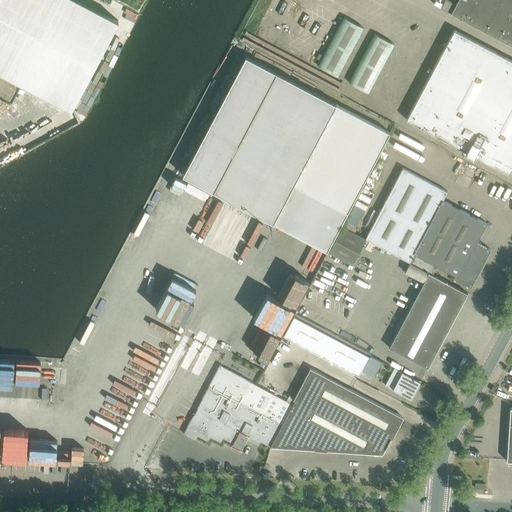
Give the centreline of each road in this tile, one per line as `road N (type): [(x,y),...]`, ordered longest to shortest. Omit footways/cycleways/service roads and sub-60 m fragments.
road 1 (unclassified): [(438,501),(67,482)]
road 2 (unknown): [(425,420),(305,352),(282,367),(289,379),(412,436)]
road 3 (unknown): [(220,294),(195,272),(160,276),(63,422),(0,425)]
road 4 (unknown): [(120,484),(134,436),(220,294)]
road 5 (unknown): [(511,225),(407,158),(392,166),(361,228)]
road 6 (unclassified): [(438,501),(452,436),(511,319)]
road 7 (unknown): [(473,392),(369,340),(365,323),(386,265)]
road 8 (unknown): [(412,436),(387,460),(295,458),(287,493)]
road 9 (unknown): [(319,0),(425,53),(442,19)]
road 10 (unknown): [(246,491),(240,461),(181,450),(173,454),(167,487)]
